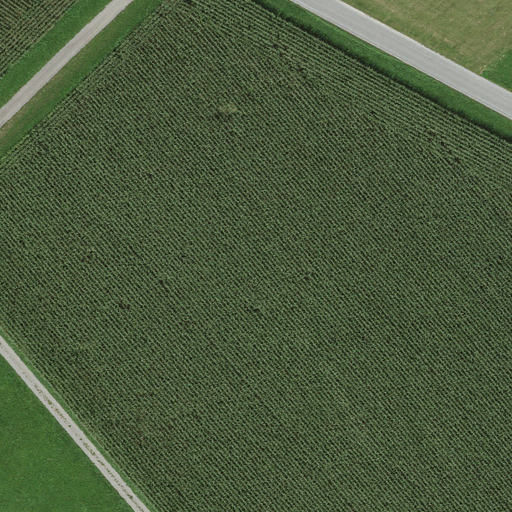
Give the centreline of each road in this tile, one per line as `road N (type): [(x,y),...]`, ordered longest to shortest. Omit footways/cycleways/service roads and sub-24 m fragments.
road 1 (track): [(145,511),(0,338)]
road 2 (unclassified): [(511,105),(314,0)]
road 3 (track): [(126,0),(0,124)]
